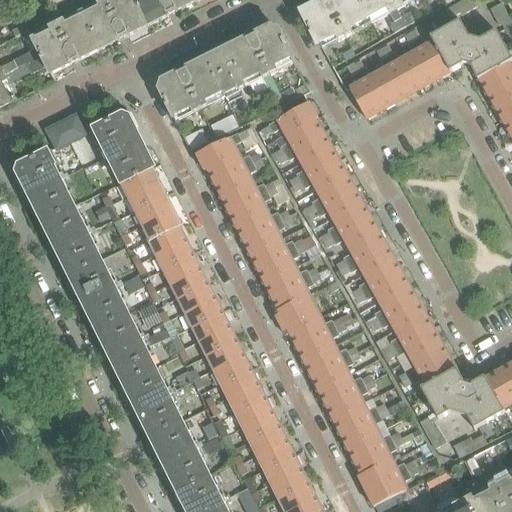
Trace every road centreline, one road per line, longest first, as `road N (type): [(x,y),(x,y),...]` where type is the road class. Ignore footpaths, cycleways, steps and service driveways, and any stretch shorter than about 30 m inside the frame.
road 1 (residential): [(353,511),(129,70)]
road 2 (residential): [(142,511),(0,222)]
road 3 (residential): [(360,150),(464,339),(484,349),(511,337)]
road 4 (residential): [(511,197),(463,110),(451,103),(360,150)]
road 5 (residential): [(360,150),(276,0)]
road 6 (residential): [(267,0),(129,70)]
road 7 (residential): [(129,70),(0,132)]
